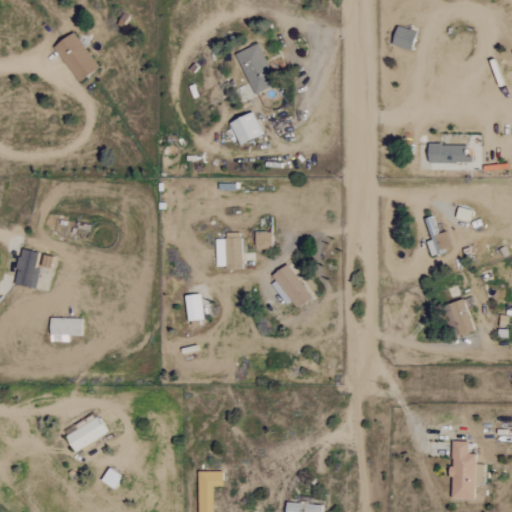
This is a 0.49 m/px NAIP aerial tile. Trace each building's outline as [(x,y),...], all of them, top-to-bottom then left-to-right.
[(76,82),(97,69),(74,31),(53,44),(76,82)] [(234,54),(253,94),(276,83),(256,43),(234,54)] [(237,144),(261,135),(252,112),(228,121),(237,144)] [(427,163),(471,163),(471,156),(465,156),(465,145),(427,144),(427,163)] [(215,239),(215,268),(241,268),(240,239),(215,239)] [(37,252),(20,249),(14,284),(32,287),(37,252)] [(271,276),(294,309),(310,298),(287,264),(271,276)] [(187,321),(202,319),(198,294),(183,296),(187,321)] [(443,304),(451,337),(471,332),(463,299),(443,304)] [(80,336),(81,319),(49,318),(48,341),(67,342),(67,336),(80,336)] [(106,435),(98,419),(63,434),(71,451),(106,435)] [(473,499),(473,485),(483,485),(483,465),(475,465),(475,454),(467,454),(467,442),(451,441),(450,466),(449,499),(473,499)] [(113,489),(120,475),(106,468),(99,482),(113,489)] [(212,511),(211,487),(222,486),(222,471),(196,472),(197,511),(212,511)] [(298,511),(299,504),(284,503),(283,511),(298,511)]
